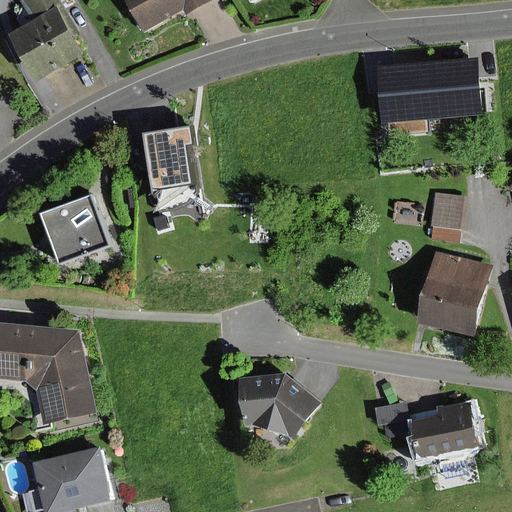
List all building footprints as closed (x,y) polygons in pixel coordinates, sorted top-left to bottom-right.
[(73,3),(71,0),(20,0),(33,22),(10,35),(37,82),(71,63),(85,55),(74,36),(80,32),(66,8),(73,3)] [(213,0),(127,0),(145,32),(184,10),(187,15),(213,0)] [(477,58),(376,67),(381,124),(482,115),(477,58)] [(190,128),(142,135),(150,189),(190,184),(185,145),(192,144),(190,128)] [(435,201),(423,199),(421,214),(432,216),(430,228),(433,228),(432,240),(460,243),(461,231),(465,232),(470,197),(436,193),(435,201)] [(112,246),(93,195),(42,214),(60,265),(112,246)] [(476,337),(494,266),(436,252),(419,324),(476,337)] [(79,331),(0,323),(0,379),(27,382),(37,391),(44,425),(97,414),(79,331)] [(240,380),(246,427),(254,426),(287,435),(293,440),(323,403),(287,374),(240,380)] [(471,402),(436,410),(438,416),(412,422),(420,461),(480,449),(471,402)] [(406,403),(376,409),(379,426),(385,425),(388,439),(410,435),(407,420),(410,420),(406,403)] [(69,511),(114,502),(101,449),(35,464),(41,490),(29,493),(33,511),(69,511)]
